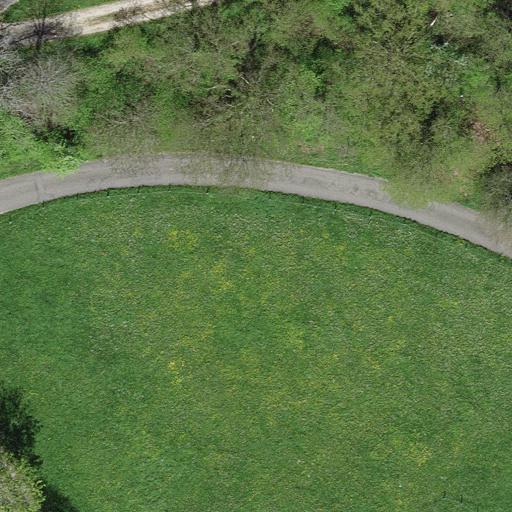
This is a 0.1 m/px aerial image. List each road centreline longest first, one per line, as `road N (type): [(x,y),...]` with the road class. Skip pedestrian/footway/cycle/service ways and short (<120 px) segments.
road 1 (track): [(0,197),(115,173),(206,170),(376,188),(511,241)]
road 2 (track): [(0,32),(177,0)]
